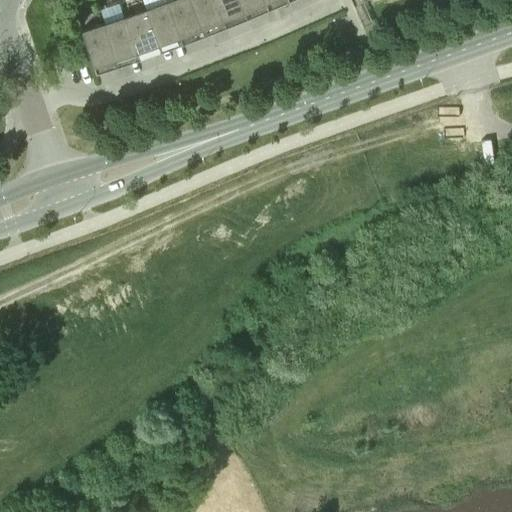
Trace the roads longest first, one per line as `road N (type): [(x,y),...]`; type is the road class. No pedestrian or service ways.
road 1 (tertiary): [(65,190),(511,29)]
road 2 (residential): [(30,106),(99,96),(339,0)]
